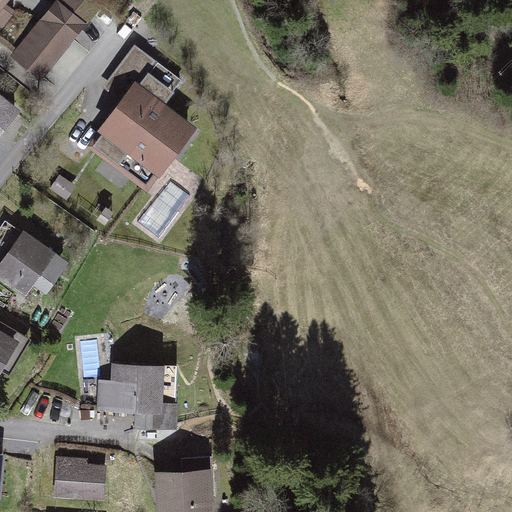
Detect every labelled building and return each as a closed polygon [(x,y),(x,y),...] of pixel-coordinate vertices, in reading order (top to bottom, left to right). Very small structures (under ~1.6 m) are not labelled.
[(13,0),(0,0),(0,42),(20,19),(7,8),(13,0)] [(46,83),(106,8),(95,0),(63,0),(16,59),(46,83)] [(193,126),(135,83),(101,128),(158,172),(193,126)] [(31,115),(0,91),(0,152),(1,154),(31,115)] [(64,256),(34,235),(7,274),(38,295),(64,256)] [(32,344),(0,324),(0,379),(7,384),(32,344)] [(167,412),(171,368),(121,363),(119,383),(108,382),(105,406),(167,412)] [(107,468),(59,464),(57,497),(104,500),(107,468)] [(208,511),(208,474),(163,475),(163,511),(208,511)]
